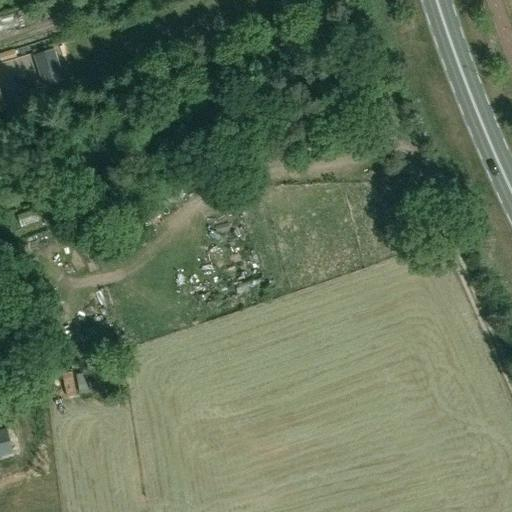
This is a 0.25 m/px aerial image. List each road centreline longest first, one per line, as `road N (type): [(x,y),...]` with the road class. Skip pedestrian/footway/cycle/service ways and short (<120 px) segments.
road 1 (track): [(511,380),(336,0)]
road 2 (primary): [(434,0),(511,194)]
